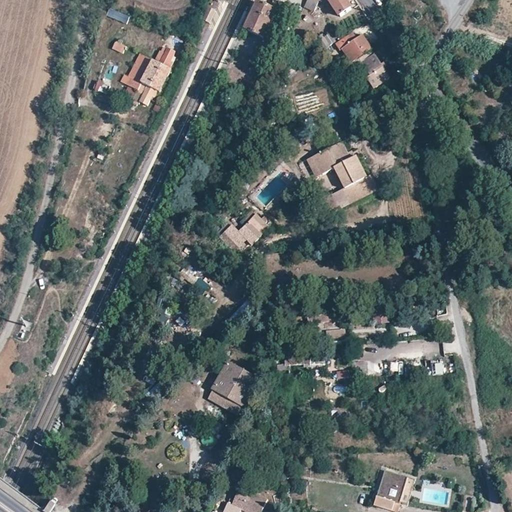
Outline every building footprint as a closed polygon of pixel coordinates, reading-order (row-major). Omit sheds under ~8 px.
[(259,0),(257,5),(264,8),(268,0),(259,0)] [(327,0),(340,18),(352,10),(344,0),(307,0),(306,2),(318,8),(322,0),(327,0)] [(210,23),(214,9),(207,7),(202,20),(210,23)] [(254,14),(242,40),(260,48),(273,21),(255,12),(254,14)] [(313,41),(320,53),(336,42),(331,33),(325,35),(324,34),(314,41),(313,41)] [(370,79),(388,75),(361,36),(349,44),(346,40),(337,46),(341,52),(344,51),(357,68),(362,64),(370,75),(368,77),(370,79)] [(113,42),(111,50),(124,53),(126,45),(113,42)] [(157,64),(146,86),(150,89),(142,104),(148,107),(151,102),(154,103),(159,93),(162,95),(173,72),(170,71),(173,64),(171,63),(175,55),(168,51),(161,66),(157,64)] [(132,79),(146,86),(157,64),(143,57),(142,58),(132,79)] [(103,78),(112,80),(116,66),(106,64),(103,78)] [(376,89),(390,79),(388,75),(370,79),(376,89)] [(395,86),(390,79),(376,89),(381,95),(381,96),(395,86)] [(95,82),(95,92),(108,93),(108,83),(95,82)] [(131,100),(135,90),(127,87),(123,96),(131,100)] [(328,143),(331,149),(342,143),(339,137),(328,143)] [(322,174),(323,175),(335,168),(346,189),(344,190),(351,203),(378,189),(371,175),(367,178),(357,159),(351,161),(347,153),(342,143),(331,149),(314,158),(322,174)] [(352,150),(347,153),(351,161),(357,159),(352,150)] [(316,179),(323,175),(322,174),(314,158),(308,162),(316,179)] [(458,210),(470,203),(465,195),(453,203),(458,210)] [(248,224),(255,229),(263,220),(257,214),(248,224)] [(373,308),(374,324),(389,323),(388,307),(373,308)] [(320,326),(333,319),(330,311),(316,318),(320,326)] [(421,331),(419,319),(394,323),(396,336),(421,331)] [(353,332),(370,332),(369,325),(372,325),(372,323),(352,324),(353,332)] [(289,342),(303,340),(302,328),(277,330),(277,340),(289,339),(289,342)] [(325,339),(346,339),(345,330),(325,331),(325,339)] [(260,380),(229,364),(214,393),(245,410),(260,380)] [(278,372),(286,371),(285,364),(277,365),(278,372)] [(329,384),(328,393),(345,395),(347,386),(329,384)] [(183,406),(185,402),(178,399),(168,419),(169,419),(175,422),(183,406)] [(185,402),(183,406),(202,415),(205,408),(186,400),(185,402)] [(287,475),(294,474),(294,464),(286,465),(287,475)] [(396,503),(401,504),(408,479),(390,473),(383,498),(379,497),(376,506),(393,511),(396,503)] [(272,511),(273,510),(254,502),(251,509),(257,511),(272,511)]
